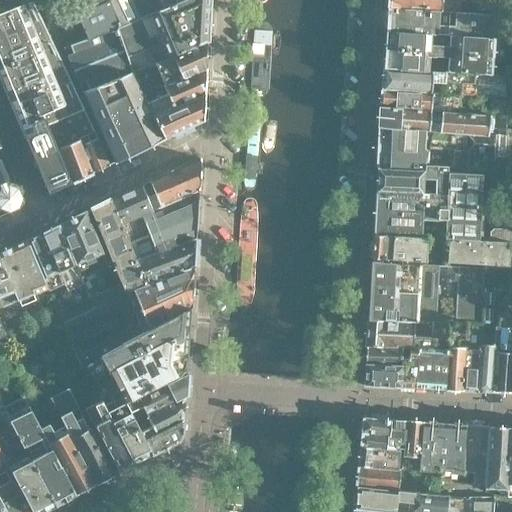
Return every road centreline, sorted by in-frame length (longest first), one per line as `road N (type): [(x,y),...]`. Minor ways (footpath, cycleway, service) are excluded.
road 1 (residential): [(339,397),(366,0)]
road 2 (residential): [(213,140),(44,216),(0,109)]
road 3 (residential): [(213,140),(204,392)]
road 4 (residential): [(511,409),(339,397)]
road 5 (residential): [(223,0),(213,140)]
road 6 (residential): [(204,392),(339,397)]
